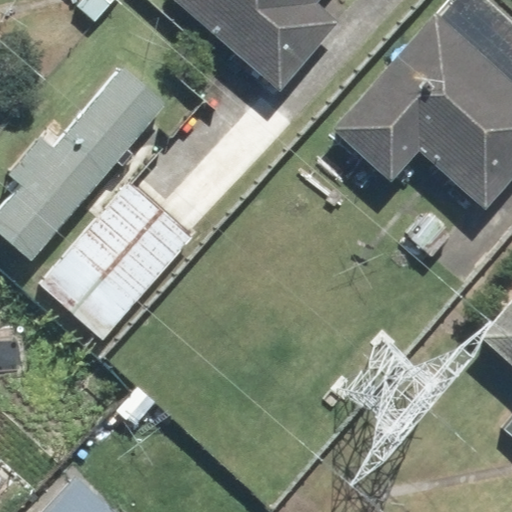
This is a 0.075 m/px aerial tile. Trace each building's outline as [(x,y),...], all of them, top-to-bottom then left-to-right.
[(185,0),(277,80),(334,15),(317,0),(185,0)] [(511,167),(511,21),(488,0),(442,0),(333,122),(389,173),(417,142),(482,200),(511,167)] [(0,229),(29,254),(164,99),(121,61),(51,141),(38,130),(5,167),(22,182),(0,207),(0,229)] [(192,233),(126,175),(36,277),(101,335),(192,233)] [(511,351),(511,291),(482,326),(511,351)] [(511,396),(490,421),(511,440),(511,396)] [(0,489),(13,474),(0,463),(0,489)] [(124,511),(77,469),(37,511),(124,511)]
